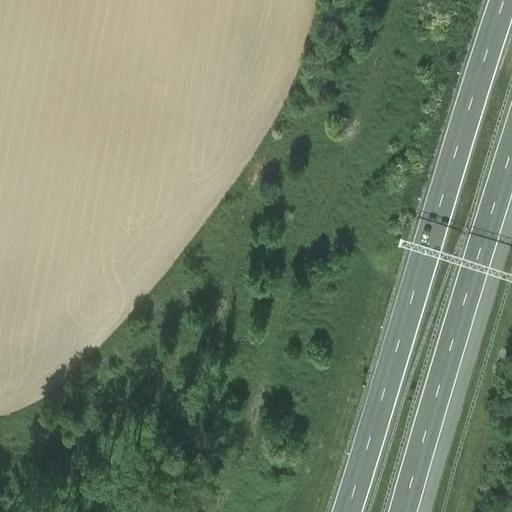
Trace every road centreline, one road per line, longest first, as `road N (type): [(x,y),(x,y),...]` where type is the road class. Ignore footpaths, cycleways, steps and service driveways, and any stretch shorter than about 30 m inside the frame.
road 1 (motorway): [(504,0),(347,511)]
road 2 (motorway): [(403,511),(511,146)]
